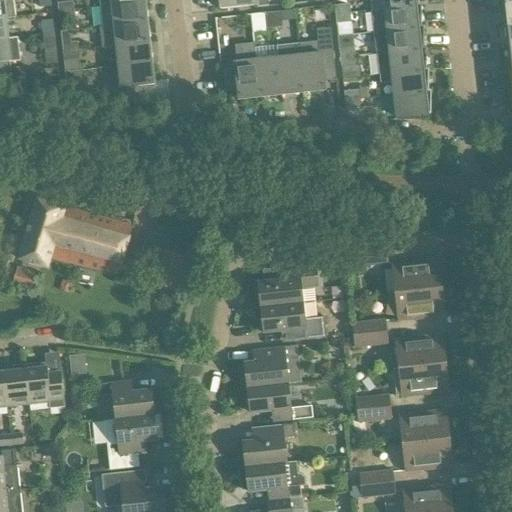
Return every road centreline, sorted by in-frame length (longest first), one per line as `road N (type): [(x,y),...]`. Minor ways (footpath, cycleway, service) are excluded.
road 1 (residential): [(214,511),(210,376),(236,259),(475,236),(485,511)]
road 2 (residential): [(176,0),(185,103),(443,135),(471,134),(453,0)]
